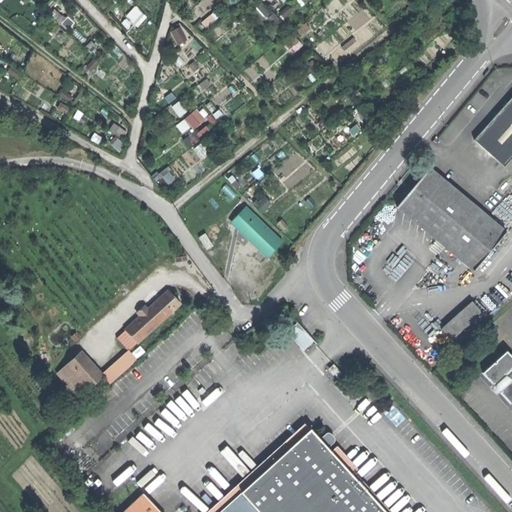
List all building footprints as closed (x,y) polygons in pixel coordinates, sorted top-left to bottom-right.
[(137,5),(127,14),(138,25),(147,16),(137,5)] [(172,32),(180,43),(188,37),(180,26),(172,32)] [(511,157),(511,97),(474,140),(504,167),(511,157)] [(177,123),(184,133),(205,118),(199,109),(177,123)] [(168,166),(155,176),(164,187),(177,177),(168,166)] [(441,244),(473,271),(506,232),(429,168),(397,207),(441,244)] [(246,206),(232,220),(256,242),(254,244),(268,257),(283,241),(246,206)] [(208,249),(214,245),(206,232),(200,236),(208,249)] [(116,338),(128,351),(179,305),(167,292),(148,309),(139,317),(116,338)] [(451,340),(481,313),(471,302),(441,329),(451,340)] [(136,313),(139,317),(148,309),(144,305),(140,309),(136,313)] [(304,351),(315,341),(298,322),(287,332),(304,351)] [(511,357),(507,351),(482,373),(497,389),(511,404),(511,402),(511,357)] [(87,388),(100,377),(80,354),(67,366),(87,388)] [(79,396),(87,388),(67,366),(59,374),(79,396)] [(342,374),(335,367),(330,372),(336,379),(342,374)] [(212,403),(204,394),(191,405),(200,414),(212,403)] [(206,511),(218,511),(310,429),(304,424),(206,511)] [(385,511),(330,452),(327,448),(319,440),(310,429),(218,511),(385,511)] [(325,434),(322,437),(330,445),(333,443),(334,441),(334,438),(332,436),(330,434),(328,433),(325,434)] [(319,440),(327,448),(330,445),(322,437),(319,440)] [(336,446),(330,452),(385,511),(389,511),(354,472),(357,469),(336,446)] [(158,511),(142,494),(123,511),(158,511)]
